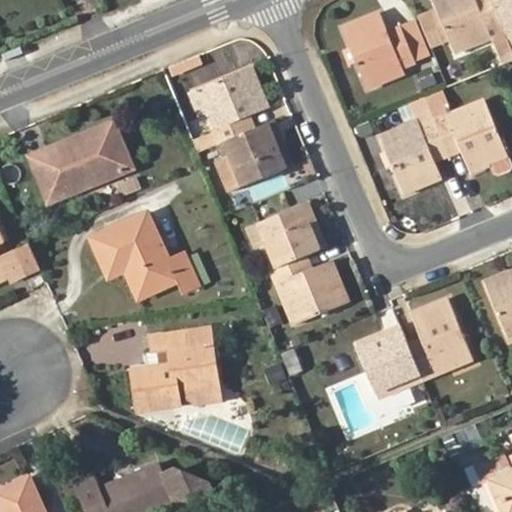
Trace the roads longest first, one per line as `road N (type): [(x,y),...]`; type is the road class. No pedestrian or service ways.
road 1 (residential): [(272,0),(379,253),(415,263),(511,225)]
road 2 (residential): [(0,98),(231,0)]
